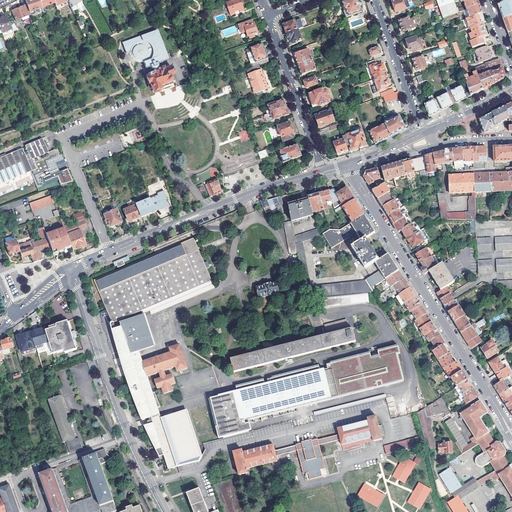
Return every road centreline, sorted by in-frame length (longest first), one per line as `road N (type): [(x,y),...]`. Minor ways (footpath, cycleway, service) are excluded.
road 1 (residential): [(207,211),(167,168),(145,111),(131,108),(70,133),(65,143),(109,253)]
road 2 (tertiary): [(503,418),(349,164)]
road 3 (tertiary): [(166,511),(118,408),(70,270)]
road 4 (residential): [(322,171),(267,15)]
road 5 (residential): [(375,0),(422,133)]
road 6 (secondary): [(322,171),(207,211)]
